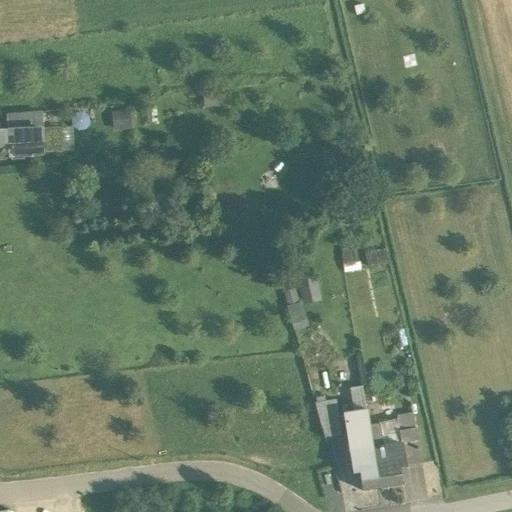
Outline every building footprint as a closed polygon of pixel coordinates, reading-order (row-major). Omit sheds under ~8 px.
[(129,108),(111,110),(113,129),(131,127),(129,108)] [(26,117),(7,119),(8,131),(11,131),(27,130),(26,117)] [(27,130),(11,131),(8,131),(0,131),(0,158),(14,158),(28,155),(28,154),(40,154),(39,129),(28,130),(27,130)] [(365,250),(366,265),(384,263),(383,248),(365,250)] [(318,297),(312,273),(296,278),(303,301),(318,297)] [(294,286),(281,290),(293,329),(307,325),(294,286)] [(338,398),(317,401),(322,439),(335,437),(343,435),(338,398)] [(366,410),(342,414),(351,474),(359,472),(362,491),(377,488),(372,449),(372,447),(368,426),(366,410)] [(413,421),(396,424),(399,438),(416,436),(413,421)] [(378,424),(368,426),(372,447),(372,449),(382,447),(378,424)] [(416,436),(399,438),(400,444),(401,445),(406,466),(421,464),(416,436)] [(382,447),(372,449),(377,488),(401,484),(399,468),(406,466),(401,445),(400,444),(382,447)]
